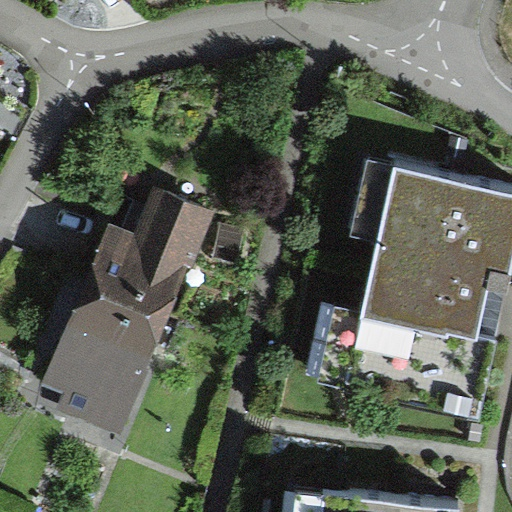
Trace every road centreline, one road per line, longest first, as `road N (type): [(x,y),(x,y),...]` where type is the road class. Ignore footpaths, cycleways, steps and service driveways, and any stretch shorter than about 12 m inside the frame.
road 1 (residential): [(73,69),(194,29),(318,32),(405,69)]
road 2 (residential): [(0,206),(73,69)]
